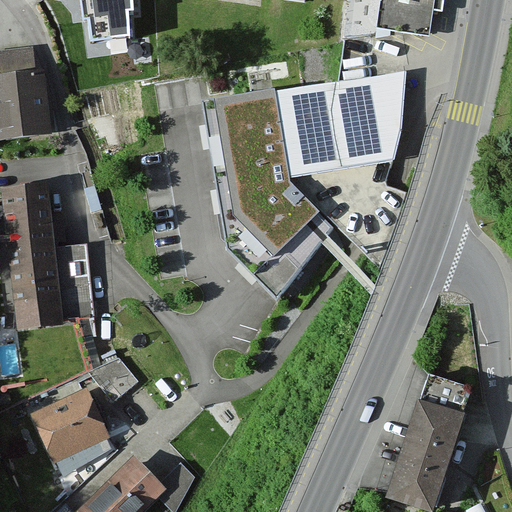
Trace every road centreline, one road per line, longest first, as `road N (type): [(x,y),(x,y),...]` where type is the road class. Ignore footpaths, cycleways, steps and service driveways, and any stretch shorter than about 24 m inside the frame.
road 1 (residential): [(471,84),(443,83),(426,97),(394,189),(352,257),(265,371),(218,391),(182,336),(87,237),(48,62),(13,0)]
road 2 (secondary): [(429,239),(314,511)]
road 3 (residential): [(429,239),(477,270),(488,288),(499,391),(511,428)]
road 4 (secondary): [(471,84),(429,239)]
